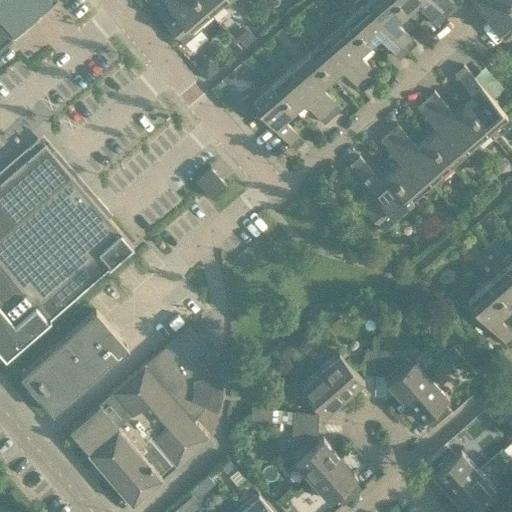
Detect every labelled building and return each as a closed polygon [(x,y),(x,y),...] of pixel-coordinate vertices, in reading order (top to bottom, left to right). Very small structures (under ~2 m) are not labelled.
[(0,0),(0,45),(52,0),(0,0)] [(199,0),(146,0),(184,42),(200,28),(195,22),(209,11),(199,0)] [(223,0),(227,4),(231,0),(199,0),(209,11),(220,0),(223,0)] [(398,57),(407,50),(363,0),(353,0),(358,5),(345,17),(368,43),(378,34),(398,57)] [(396,19),(406,10),(396,0),(363,0),(407,50),(416,42),(396,19)] [(436,24),(445,16),(430,0),(396,0),(406,10),(416,1),(436,24)] [(511,5),(507,0),(472,0),(506,40),(511,34),(511,33),(508,29),(511,24),(511,5)] [(359,51),(368,43),(345,17),(332,28),(327,23),(322,28),(369,82),(378,74),(359,51)] [(361,89),(369,82),(322,28),(317,32),(321,38),(308,49),(331,75),(341,66),(361,89)] [(321,84),(331,75),(308,49),(295,60),(291,55),(285,60),(332,115),(341,107),(321,84)] [(324,122),(332,115),(285,60),(279,65),(284,70),(270,82),(293,108),(303,99),(324,122)] [(504,124),(511,119),(463,64),(454,73),(474,95),(464,103),(487,130),(500,119),(504,124)] [(283,116),(293,108),(270,82),(257,93),(253,88),(247,93),(294,148),(303,140),(283,116)] [(464,103),(453,113),(433,91),(426,97),(473,151),(477,148),(473,143),(487,130),(464,103)] [(466,157),(473,151),(426,97),(417,105),(436,128),(427,136),(450,163),(462,152),(466,157)] [(427,136),(416,146),(396,123),(388,130),(435,184),(441,180),(436,175),(450,163),(427,136)] [(429,190),(435,184),(388,130),(379,138),(399,161),(389,169),(412,195),(424,185),(429,190)] [(43,142),(0,178),(0,350),(4,356),(132,245),(120,232),(69,172),(43,142)] [(389,169),(379,179),(358,156),(349,164),(369,187),(357,198),(384,229),(403,213),(398,208),(412,195),(389,169)] [(210,198),(226,184),(210,165),(194,178),(210,198)] [(494,236),(487,242),(495,251),(502,245),(494,236)] [(511,257),(509,259),(505,254),(500,259),(511,272),(511,257)] [(511,272),(500,259),(494,264),(499,269),(486,280),(509,307),(511,304),(511,272)] [(511,331),(499,317),(509,307),(486,280),(472,292),(468,287),(462,292),(509,347),(511,344),(511,331)] [(53,411),(128,346),(95,308),(20,373),(53,411)] [(364,310),(364,315),(370,322),(375,323),(376,311),(364,310)] [(395,313),(394,319),(397,322),(400,323),(404,319),(404,315),(401,312),(399,311),(395,313)] [(177,314),(168,322),(174,329),(183,321),(183,320),(177,314)] [(197,356),(207,348),(187,325),(68,428),(87,450),(86,450),(132,503),(153,484),(152,484),(174,464),(175,465),(209,436),(193,417),(196,414),(199,410),(201,408),(202,405),(204,403),(205,400),(206,398),(205,397),(205,393),(205,383),(206,378),(207,378),(207,375),(206,373),(205,370),(204,368),(203,365),(202,362),(200,360),(199,358),(197,356)] [(375,373),(377,348),(364,347),(362,372),(375,373)] [(387,374),(389,349),(377,348),(375,373),(387,374)] [(344,396),(364,379),(339,350),(319,368),(344,396)] [(403,400),(431,375),(414,355),(386,380),(403,400)] [(325,413),(344,396),(319,368),(300,384),(325,413)] [(442,400),(448,394),(431,375),(403,400),(419,419),(423,416),(431,425),(450,409),(442,400)] [(511,401),(502,410),(506,413),(496,421),(511,439),(511,401)] [(251,405),(251,413),(250,418),(264,419),(265,406),(253,405),(251,405)] [(316,423),(317,411),(292,409),(291,421),(316,423)] [(315,436),(316,423),(291,421),(290,434),(291,434),(290,454),(294,460),(311,480),(339,455),(322,435),(318,439),(315,436)] [(460,447),(454,452),(447,444),(427,460),(435,469),(431,472),(448,492),(477,467),(460,447)] [(353,477),(356,474),(339,455),(311,480),(328,499),(333,494),(341,503),(360,486),(353,477)] [(232,464),(226,458),(219,463),(225,470),(232,464)] [(488,491),(493,486),(477,467),(448,492),(465,511),(468,508),(471,511),(480,511),(495,500),(488,491)] [(207,487),(214,481),(207,473),(200,479),(207,487)] [(266,490),(276,502),(283,495),(273,484),(266,490)] [(241,511),(275,511),(258,492),(239,509),(241,511)]
